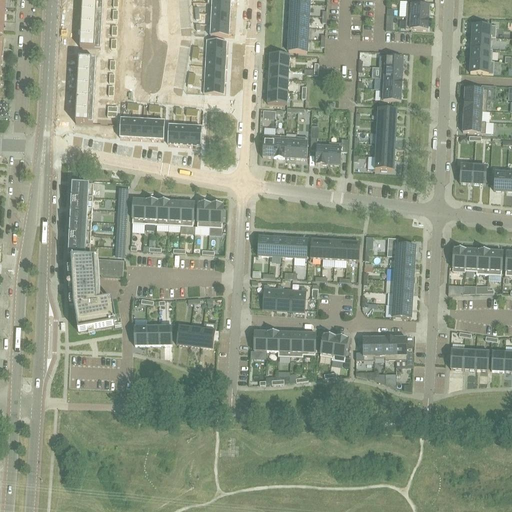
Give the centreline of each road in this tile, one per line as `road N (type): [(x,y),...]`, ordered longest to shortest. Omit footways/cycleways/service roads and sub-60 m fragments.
road 1 (tertiary): [(43,170),(28,241),(15,404)]
road 2 (tertiary): [(38,405),(43,170)]
road 3 (residential): [(437,212),(451,0)]
road 4 (residential): [(242,183),(45,149)]
road 5 (residential): [(432,328),(235,319)]
road 6 (residential): [(437,212),(242,183)]
road 7 (tertiary): [(45,149),(51,0)]
road 8 (residential): [(18,147),(26,0)]
road 9 (unclassified): [(235,319),(242,183)]
road 10 (residential): [(139,0),(133,97),(163,99)]
